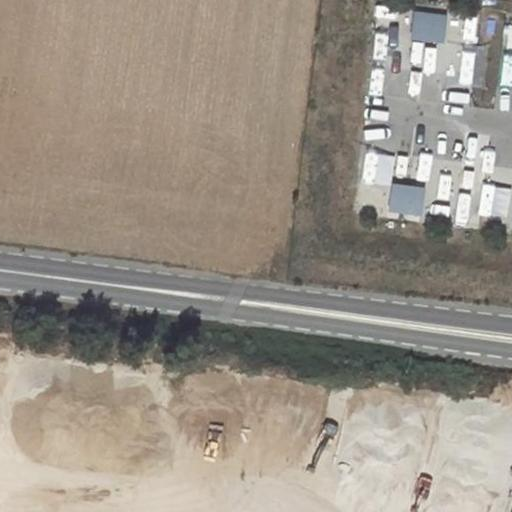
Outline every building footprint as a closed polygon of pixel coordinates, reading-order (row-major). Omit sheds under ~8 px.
[(437,29),(439,16),(411,13),(409,26),(437,29)] [(436,39),(437,29),(409,26),(408,35),(436,39)] [(454,82),(458,51),(428,47),(424,78),(454,82)] [(470,217),(509,221),(511,195),(511,189),(482,186),(480,204),(467,203),(472,168),(431,163),(431,160),(415,158),(412,177),(431,180),(428,200),(471,205),(470,217)] [(416,201),(418,191),(389,187),(388,197),(416,201)] [(415,213),(416,201),(388,197),(387,210),(415,213)] [(430,201),(428,213),(452,218),(454,206),(430,201)]
